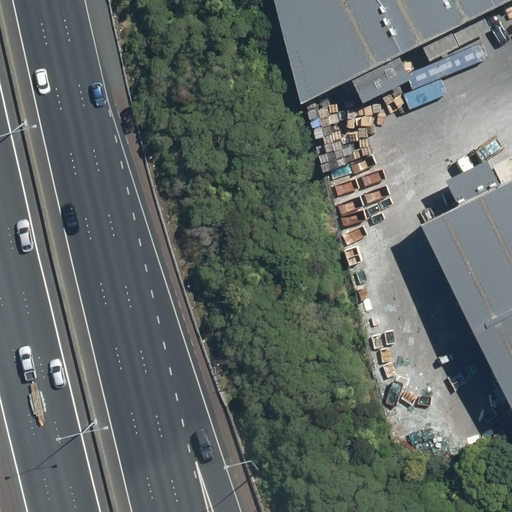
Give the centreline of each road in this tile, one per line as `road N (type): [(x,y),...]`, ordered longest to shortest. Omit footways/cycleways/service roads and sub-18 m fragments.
road 1 (motorway): [(61,104),(230,511)]
road 2 (motorway): [(61,104),(159,511)]
road 3 (motorway): [(77,511),(0,186)]
